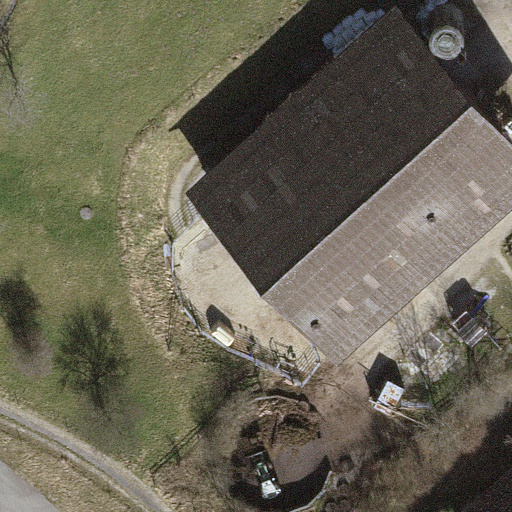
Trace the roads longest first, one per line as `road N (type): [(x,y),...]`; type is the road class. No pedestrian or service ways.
road 1 (track): [(511,210),(370,350),(339,511)]
road 2 (track): [(153,511),(0,424)]
